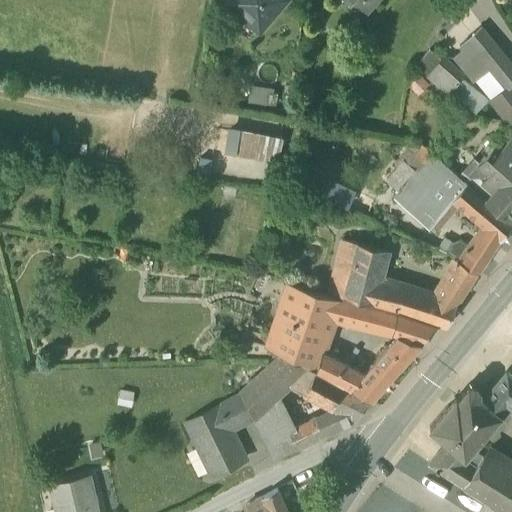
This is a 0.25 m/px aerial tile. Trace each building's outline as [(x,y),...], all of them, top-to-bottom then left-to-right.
[(227,0),(226,1),(259,28),(282,0),(227,0)] [(493,45),(480,29),(459,48),(462,51),(453,59),(473,82),(489,69),(506,90),(511,86),(511,85),(511,67),(493,44),(493,45)] [(435,51),(421,66),(430,74),(444,58),(435,51)] [(444,58),(430,74),(426,78),(438,86),(452,70),(444,58)] [(452,70),(438,86),(448,95),(457,85),(462,80),(452,70)] [(457,85),(448,95),(453,98),(461,89),(457,85)] [(487,103),(465,85),(461,89),(453,98),(475,115),(487,103)] [(511,90),(506,95),(503,91),(490,101),(508,123),(511,120),(511,90)] [(288,102),(266,100),(265,116),(286,118),(288,102)] [(280,142),(240,135),(236,156),(277,163),(280,142)] [(511,137),(500,149),(495,144),(478,164),(477,165),(488,174),(481,181),(494,192),(486,201),(511,222),(511,221),(511,137)] [(416,141),(399,161),(401,163),(402,163),(413,171),(412,172),(416,174),(432,155),(416,141)] [(416,174),(394,200),(408,213),(446,168),(432,155),(416,174)] [(475,161),(463,173),(470,179),(478,179),(481,181),(488,174),(477,165),(478,164),(475,161)] [(413,171),(402,163),(401,163),(387,181),(397,190),(412,172),(413,171)] [(465,185),(446,168),(408,213),(429,230),(452,201),(453,201),(465,185)] [(478,196),(465,185),(453,201),(466,212),(478,196)] [(511,226),(511,225),(478,196),(466,212),(483,227),(469,248),(487,260),(494,249),(511,226)] [(467,251),(451,242),(449,245),(440,241),(435,251),(459,263),(460,263),(467,251)] [(385,251),(357,244),(343,300),(372,308),(378,282),(385,251)] [(487,260),(469,248),(467,251),(460,263),(478,274),(487,260)] [(460,263),(459,263),(445,282),(465,292),(478,274),(460,263)] [(405,289),(378,282),(373,304),(398,311),(405,289)] [(465,292),(445,282),(434,298),(405,289),(398,311),(447,327),(456,305),(465,292)] [(289,285),(268,348),(282,355),(307,367),(315,371),(322,353),(334,320),(341,300),(289,285)] [(343,300),(341,300),(334,320),(391,335),(395,314),(372,308),(343,300)] [(249,317),(239,314),(236,325),(246,327),(249,317)] [(409,317),(395,314),(391,335),(397,336),(419,345),(420,345),(436,326),(409,317)] [(397,336),(363,374),(322,353),(315,371),(314,372),(370,401),(419,345),(397,336)] [(307,367),(282,355),(268,369),(286,388),(289,385),(288,385),(307,367)] [(370,401),(314,372),(315,371),(307,367),(288,385),(289,385),(333,408),(335,409),(342,413),(339,420),(343,427),(354,421),(370,401)] [(286,388),(268,369),(240,394),(241,395),(252,418),(275,398),(286,388)] [(511,374),(508,371),(483,400),(501,415),(511,402),(511,374)] [(483,400),(468,387),(449,408),(447,406),(429,427),(446,443),(464,458),(465,457),(501,415),(483,400)] [(241,395),(228,401),(240,426),(252,419),(253,419),(252,418),(241,395)] [(290,431),(275,398),(252,418),(253,419),(252,419),(272,458),(272,457),(273,459),(274,460),(276,460),(298,449),(295,442),(293,443),(288,433),(290,431)] [(228,401),(185,424),(211,476),(245,459),(231,430),(240,426),(228,401)] [(342,413),(335,409),(315,419),(317,422),(323,419),(331,433),(343,427),(339,420),(342,413)] [(317,422),(315,419),(290,431),(288,433),(293,443),(295,442),(298,449),(323,436),(317,422)] [(331,433),(323,419),(317,422),(323,436),(331,433)] [(464,458),(446,443),(428,464),(462,486),(475,466),(465,457),(464,458)] [(475,466),(462,486),(501,511),(511,511),(511,466),(491,453),(483,455),(475,466)] [(97,511),(88,474),(50,483),(57,511),(97,511)] [(287,511),(277,490),(262,498),(268,511),(287,511)] [(268,511),(262,498),(245,506),(247,511),(268,511)]
